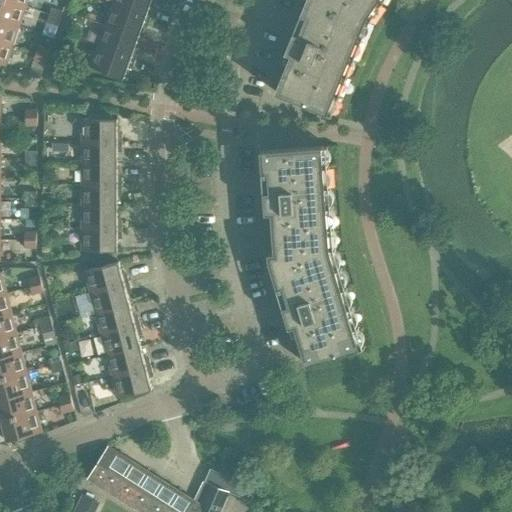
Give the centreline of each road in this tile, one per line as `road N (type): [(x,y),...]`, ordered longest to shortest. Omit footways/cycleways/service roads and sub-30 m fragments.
road 1 (residential): [(204,392),(264,370),(231,246),(226,194),(231,121),(269,0)]
road 2 (residential): [(204,392),(179,309),(163,170),(168,110),(198,0)]
road 3 (residential): [(204,392),(0,473)]
